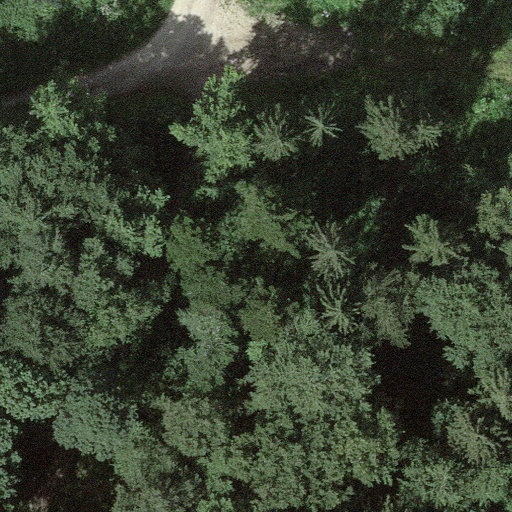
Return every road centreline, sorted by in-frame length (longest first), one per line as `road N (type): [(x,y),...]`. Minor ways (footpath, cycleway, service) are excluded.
road 1 (track): [(214,70),(129,323),(39,511)]
road 2 (track): [(511,62),(312,55),(214,70)]
road 3 (track): [(0,113),(214,70)]
